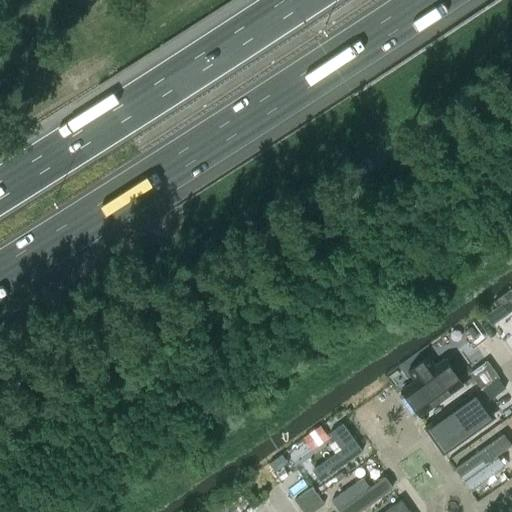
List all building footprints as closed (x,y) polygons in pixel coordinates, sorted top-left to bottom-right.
[(499,377),(487,360),(469,373),(481,390),(499,377)] [(464,384),(447,361),(401,395),(418,418),(464,384)] [(492,420),(476,397),(427,433),(444,456),(492,420)] [(343,429),(304,458),(321,481),(360,453),(343,429)] [(511,450),(511,449),(503,438),(457,472),(473,494),(507,470),(499,459),(511,450)] [(376,472),(332,503),(338,511),(355,511),(388,489),(376,472)] [(509,511),(511,510),(511,483),(485,504),(490,511),(509,511)] [(312,486),(294,499),(300,507),(303,511),(311,511),(324,503),(318,495),(312,487),(312,486)] [(407,511),(399,499),(380,511),(407,511)]
